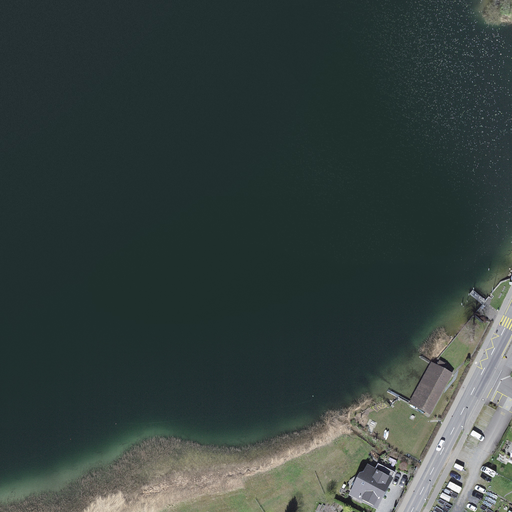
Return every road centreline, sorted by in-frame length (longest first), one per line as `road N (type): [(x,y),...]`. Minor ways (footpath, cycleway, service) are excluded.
road 1 (secondary): [(411,511),(481,375)]
road 2 (unclassified): [(511,402),(455,511)]
